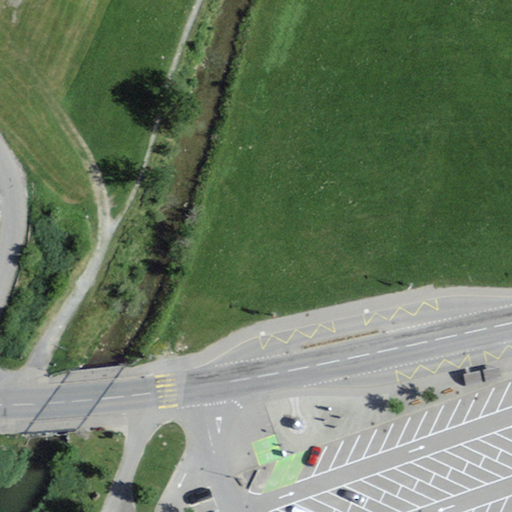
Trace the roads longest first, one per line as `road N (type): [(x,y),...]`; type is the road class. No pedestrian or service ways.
road 1 (secondary): [(511,322),(166,390)]
road 2 (secondary): [(0,404),(166,390)]
